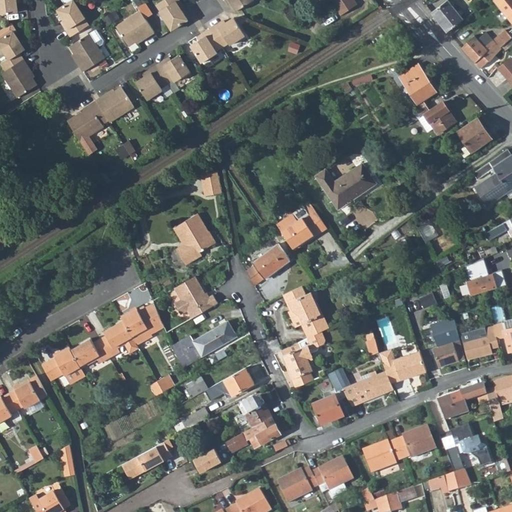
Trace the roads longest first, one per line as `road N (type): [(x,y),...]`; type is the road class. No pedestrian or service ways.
road 1 (residential): [(511,368),(314,438),(283,391),(237,290),(234,263)]
road 2 (residential): [(39,0),(78,89),(216,10),(209,0)]
road 3 (residential): [(402,0),(511,125)]
road 4 (residential): [(0,362),(118,275)]
road 5 (residential): [(122,511),(154,493),(185,500),(237,473)]
